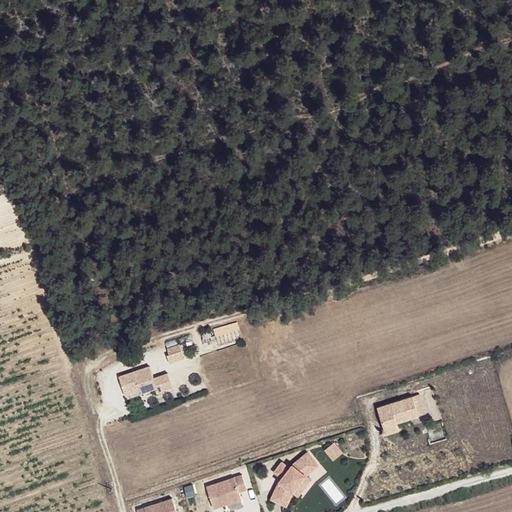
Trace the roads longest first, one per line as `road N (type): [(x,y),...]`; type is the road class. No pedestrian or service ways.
road 1 (track): [(511,232),(97,357),(91,386),(125,511)]
road 2 (track): [(381,511),(511,474)]
